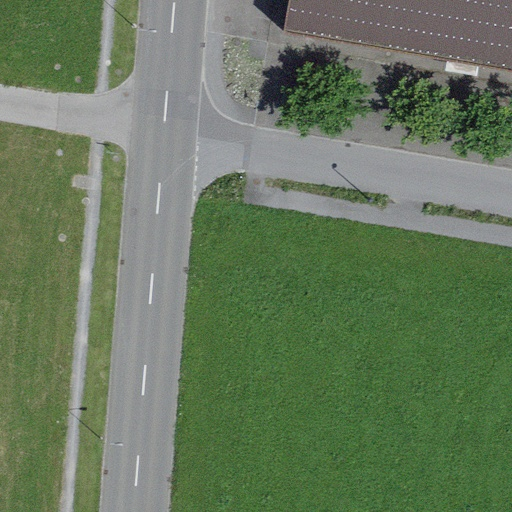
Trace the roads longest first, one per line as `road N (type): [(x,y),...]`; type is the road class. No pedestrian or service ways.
road 1 (track): [(511,186),(0,102)]
road 2 (unclassified): [(133,511),(173,0)]
